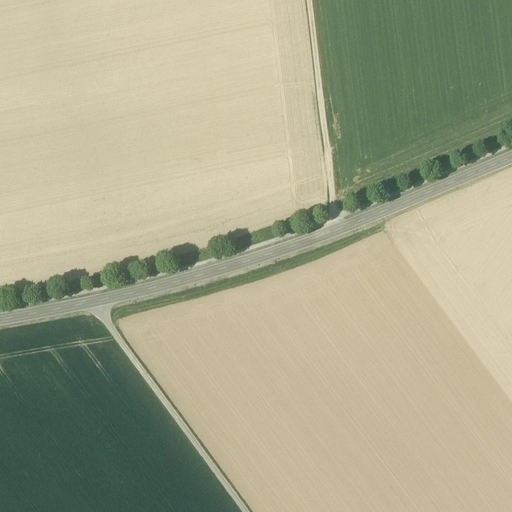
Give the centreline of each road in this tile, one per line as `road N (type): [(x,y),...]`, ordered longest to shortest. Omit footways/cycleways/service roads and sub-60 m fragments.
road 1 (secondary): [(0,319),(197,279),(511,155)]
road 2 (track): [(244,511),(86,291)]
road 3 (track): [(308,0),(338,229)]
